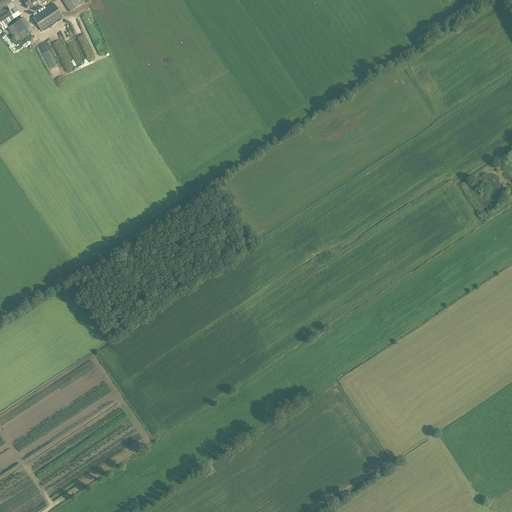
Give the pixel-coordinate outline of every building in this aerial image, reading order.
[(0,0),(0,9),(12,2),(10,0),(0,0)] [(62,0),(70,12),(85,2),(83,0),(62,0)] [(33,18),(41,31),(63,16),(54,3),(33,18)] [(20,15),(16,7),(0,17),(0,27),(0,28),(1,27),(3,30),(8,27),(6,24),(20,15)] [(32,31),(23,17),(7,28),(16,41),(32,31)] [(511,201),(511,190),(505,195),(502,197),(504,200),(506,198),(507,199),(504,200),(507,205),(510,204),(510,203),(511,201)]
